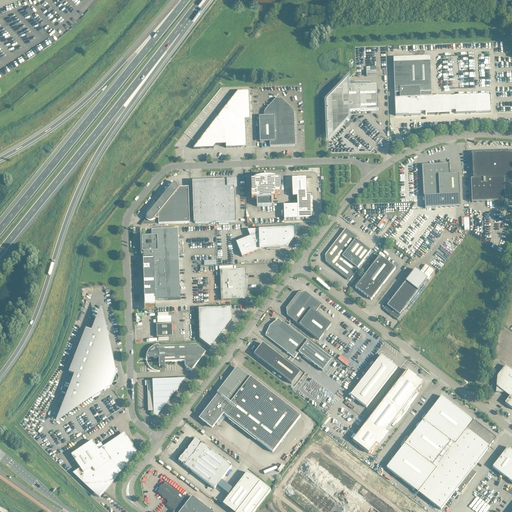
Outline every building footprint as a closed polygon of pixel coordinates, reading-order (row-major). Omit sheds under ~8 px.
[(307,21),(307,17),(306,17),(304,14),(300,14),(297,17),(297,21),(300,23),(304,23),(307,21)] [(430,57),(393,58),(394,63),(395,99),(396,116),(421,115),(421,113),(425,113),(425,115),(451,114),(451,112),(455,112),(455,114),(491,113),(490,95),(431,97),(430,62),(430,57)] [(345,120),(347,122),(349,120),(347,119),(349,117),(349,112),(378,110),(377,85),(348,86),(348,81),(347,80),(327,102),(328,138),(345,120)] [(237,92),(225,108),(198,144),(198,149),(213,149),(216,145),(226,145),(226,148),(246,147),(245,120),(250,120),(249,92),(237,92)] [(295,136),(294,113),(293,111),(292,109),(281,99),(276,99),(265,110),(264,112),(264,114),(264,117),(259,117),(260,142),(270,142),(270,147),(283,146),(285,145),(287,145),(295,136)] [(474,180),(471,180),(472,203),(505,202),(504,179),(510,179),(511,179),(511,178),(510,178),(511,168),(511,153),(497,154),(497,152),(499,152),(493,152),(494,152),(494,154),(473,155),(474,180)] [(426,171),(423,171),(424,197),(425,207),(425,209),(460,207),(460,205),(460,195),(459,174),(449,175),(448,165),(428,166),(428,169),(426,171)] [(306,178),(292,179),(293,197),(297,197),(306,196),(306,178)] [(278,180),(278,179),(275,179),(275,180),(256,180),(254,180),(254,181),(254,182),(253,183),(252,183),(252,193),(251,193),(252,199),(257,199),(257,207),(272,206),(272,199),(277,199),(277,195),(281,194),(281,192),(280,192),(280,182),(279,182),(278,181),(278,180)] [(235,222),(234,183),(232,182),(222,182),(223,183),(193,184),(195,223),(235,222)] [(189,224),(188,189),(179,189),(174,183),(167,191),(165,190),(167,192),(166,195),(165,195),(164,195),(162,198),(160,196),(158,198),(160,200),(158,202),(148,215),(147,216),(147,217),(147,218),(141,225),(189,224)] [(311,196),(306,196),(297,197),(297,206),(284,206),(284,220),(312,219),(311,196)] [(292,241),(292,238),(292,229),(247,231),(250,237),(236,243),(242,257),(262,249),(262,248),(287,247),(292,241)] [(328,264),(349,280),(349,281),(358,269),(357,269),(371,251),(356,240),(357,238),(345,229),(326,254),(328,264)] [(178,230),(152,231),(152,237),(142,237),(144,302),(181,300),(178,230)] [(470,239),(463,248),(488,267),(491,251),(470,239)] [(441,266),(443,268),(454,252),(445,245),(431,263),(439,269),(441,266)] [(395,269),(380,257),(355,288),(371,300),(395,269)] [(456,257),(444,273),(481,301),(485,280),(456,257)] [(246,292),(246,274),(245,270),(220,271),(220,280),(221,300),(226,300),(226,298),(229,298),(229,300),(243,300),(242,299),(246,299),(245,292),(246,292)] [(385,311),(397,320),(403,312),(403,311),(418,292),(427,280),(415,270),(406,282),(387,306),(388,307),(385,311)] [(436,283),(424,298),(473,336),(478,315),(436,283)] [(298,293),(286,309),(287,316),(319,341),(331,325),(315,313),(321,305),(305,292),(298,293)] [(198,310),(200,340),(210,348),(210,347),(218,338),(224,331),(224,330),(231,321),(232,320),(231,320),(231,308),(198,310)] [(417,308),(403,325),(466,373),(471,349),(417,308)] [(100,310),(97,318),(92,332),(86,330),(69,373),(75,375),(58,417),(57,421),(111,385),(115,373),(114,368),(108,365),(111,358),(112,358),(100,310)] [(334,361),(288,326),(284,323),(285,323),(284,323),(283,324),(278,320),(272,325),(269,329),(265,336),(287,353),(287,354),(288,354),(295,359),(299,353),(323,372),(329,364),(331,365),(334,361)] [(157,331),(157,338),(172,337),(172,325),(162,325),(162,324),(155,324),(155,331),(157,331)] [(372,344),(374,341),(365,334),(363,336),(372,344)] [(300,373),(262,344),(254,355),(291,384),(300,373)] [(185,362),(185,367),(186,367),(187,367),(188,367),(189,367),(190,367),(191,367),(192,367),(193,367),(193,366),(194,366),(195,366),(196,365),(197,364),(198,363),(199,362),(199,361),(200,361),(200,360),(200,359),(200,358),(201,357),(201,356),(201,355),(201,354),(201,353),(200,352),(200,351),(200,350),(199,349),(198,348),(198,347),(197,347),(197,346),(196,346),(160,347),(160,345),(159,345),(158,346),(157,346),(156,346),(154,346),(154,347),(153,347),(152,348),(151,349),(150,349),(149,350),(149,351),(148,352),(147,353),(147,354),(147,355),(147,356),(146,357),(146,358),(146,359),(147,359),(148,359),(149,360),(150,360),(151,359),(153,359),(155,360),(156,360),(157,360),(158,359),(159,358),(159,367),(160,367),(161,367),(162,367),(163,368),(164,369),(165,369),(165,370),(165,362),(185,362)] [(431,361),(437,358),(433,352),(428,356),(431,361)] [(366,408),(397,368),(381,356),(350,396),(366,408)] [(215,400),(200,419),(212,428),(223,415),(273,453),(301,417),(239,369),(230,380),(229,380),(226,383),(227,384),(219,395),(218,394),(217,395),(219,397),(216,401),(215,400)] [(369,454),(376,445),(376,444),(374,439),(380,431),(386,432),(424,383),(407,370),(352,441),(369,454)] [(511,375),(504,370),(496,381),(495,396),(503,396),(508,400),(508,401),(504,407),(511,411),(511,375)] [(147,386),(148,412),(151,412),(151,413),(154,412),(154,415),(156,417),(170,398),(173,398),(173,396),(185,380),(184,380),(162,381),(147,381),(148,386),(147,386)] [(474,422),(474,421),(474,420),(473,421),(442,397),(405,445),(433,466),(451,442),(455,445),(474,422)] [(489,448),(490,446),(493,442),(492,441),(492,437),(493,436),(474,422),(455,445),(451,442),(433,466),(437,469),(418,493),(441,511),(455,492),(456,493),(458,491),(462,493),(465,489),(463,487),(466,483),(468,485),(476,474),(472,470),(488,449),(489,449),(489,448)] [(424,511),(320,431),(265,503),(277,511),(424,511)] [(124,435),(100,451),(99,451),(99,450),(98,450),(92,442),(71,456),(81,470),(74,474),(100,498),(136,452),(124,435)] [(196,439),(179,462),(214,489),(232,467),(196,439)] [(418,493),(437,469),(433,466),(405,445),(386,469),(418,493)] [(511,450),(508,448),(492,468),(511,482),(511,450)] [(254,511),(271,491),(247,473),(223,505),(232,511),(254,511)] [(193,511),(200,504),(192,497),(189,501),(165,483),(157,493),(167,501),(167,504),(166,506),(174,511),(193,511)]
